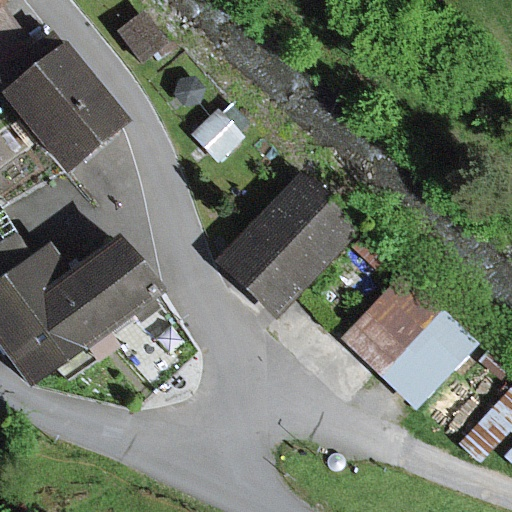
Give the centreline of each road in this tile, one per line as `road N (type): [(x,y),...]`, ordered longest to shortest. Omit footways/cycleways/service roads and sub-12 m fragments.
road 1 (residential): [(49,0),(134,100),(230,387),(188,471)]
road 2 (track): [(230,387),(511,486)]
road 3 (unclassified): [(0,384),(188,471)]
